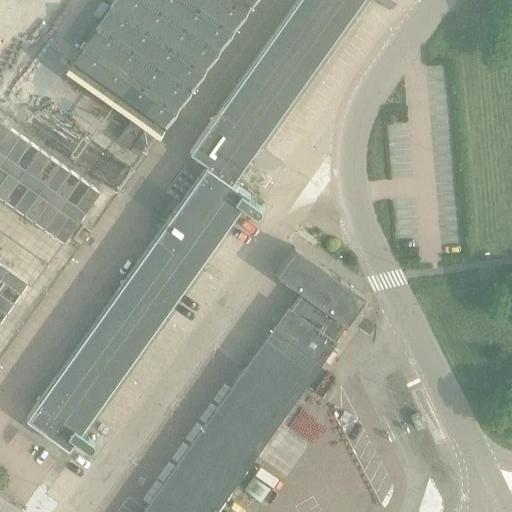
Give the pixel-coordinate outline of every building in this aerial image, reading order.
[(0,0),(0,84),(52,0),(0,0)] [(82,432),(244,208),(255,216),(263,205),(233,183),(362,0),(297,0),(189,152),(207,164),(23,420),(68,453),(76,441),(89,450),(96,441),(82,432)] [(111,0),(64,66),(158,134),(254,0),(111,0)] [(378,0),(391,9),(397,0),(378,0)] [(0,195),(64,240),(99,191),(0,121),(0,195)] [(212,511),(336,341),(332,338),(363,296),(292,246),(274,273),(298,290),(139,511),(212,511)] [(243,490),(260,502),(270,489),(253,477),(243,490)]
